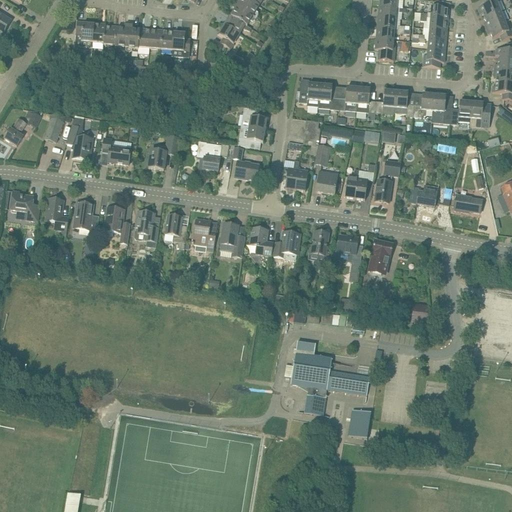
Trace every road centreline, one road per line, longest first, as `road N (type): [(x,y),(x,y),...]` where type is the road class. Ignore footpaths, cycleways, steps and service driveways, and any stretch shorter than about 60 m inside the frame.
road 1 (unclassified): [(270,209),(0,172)]
road 2 (residential): [(270,209),(281,80),(296,69),(356,69)]
road 3 (residential): [(356,69),(369,78),(460,86),(472,21),(463,0)]
road 4 (residential): [(378,344),(436,355),(455,345),(447,238)]
road 5 (unclassified): [(447,238),(270,209)]
road 6 (residential): [(203,15),(78,0)]
road 7 (residential): [(0,105),(64,0)]
